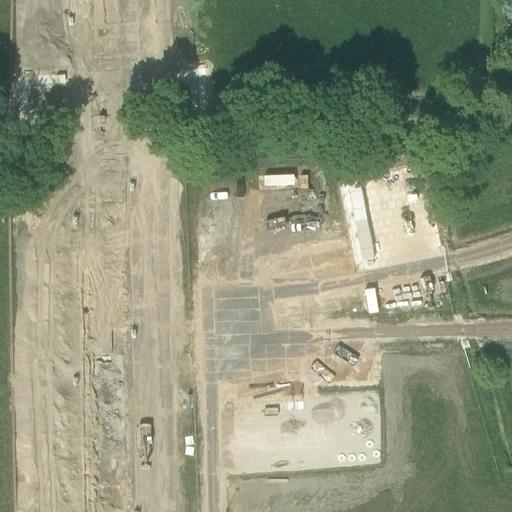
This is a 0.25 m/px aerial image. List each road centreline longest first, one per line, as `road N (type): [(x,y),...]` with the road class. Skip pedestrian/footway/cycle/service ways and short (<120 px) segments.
road 1 (track): [(160,0),(163,132),(142,259),(146,511)]
road 2 (track): [(511,244),(212,304),(212,511)]
road 3 (track): [(212,342),(511,333)]
